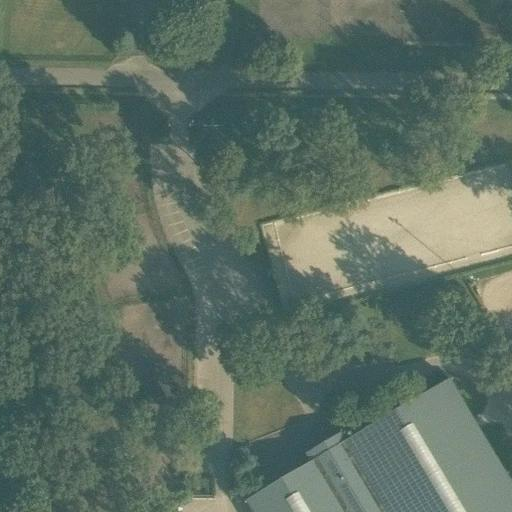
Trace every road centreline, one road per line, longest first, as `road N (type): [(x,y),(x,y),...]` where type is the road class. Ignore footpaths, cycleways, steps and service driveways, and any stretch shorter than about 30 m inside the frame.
road 1 (unclassified): [(511,83),(0,76)]
road 2 (track): [(57,511),(11,76)]
